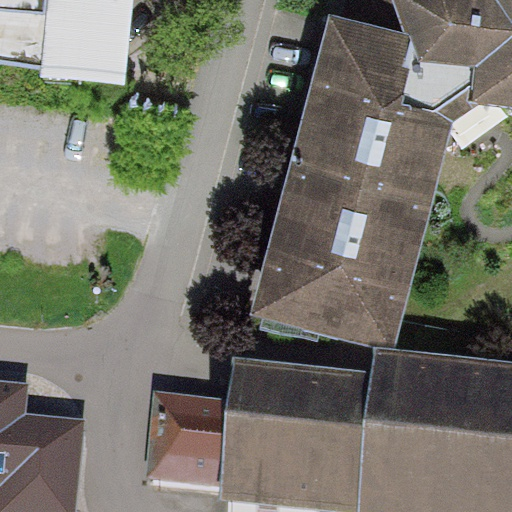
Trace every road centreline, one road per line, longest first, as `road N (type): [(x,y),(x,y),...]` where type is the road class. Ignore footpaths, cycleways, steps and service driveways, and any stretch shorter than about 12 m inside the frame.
road 1 (residential): [(246,0),(183,223),(130,365)]
road 2 (residential): [(134,511),(113,456),(130,365)]
road 3 (residential): [(130,365),(0,353)]
